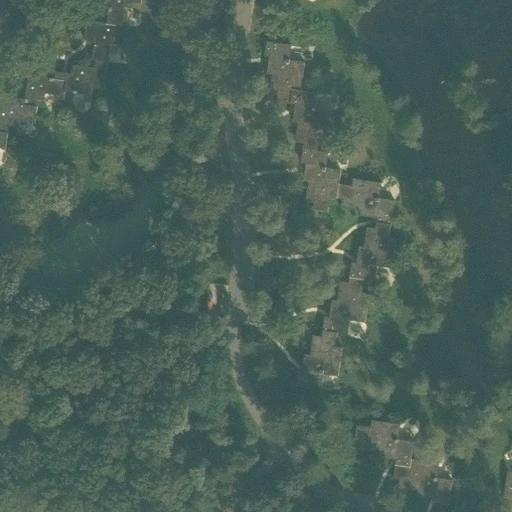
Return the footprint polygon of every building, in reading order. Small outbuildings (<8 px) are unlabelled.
[(109,6),(107,25),(123,27),(125,9),(132,10),(133,4),(141,5),(141,0),(99,0),(99,4),(109,6)] [(92,62),(95,62),(108,64),(110,45),(117,46),(118,40),(126,41),(128,28),(123,27),(107,25),(87,22),(84,41),(94,42),(92,62)] [(292,91),(300,92),(304,64),(289,62),(292,46),(266,43),(264,58),(269,58),(267,76),(272,77),(269,96),(278,97),(277,103),(290,105),(292,91)] [(104,90),(108,64),(95,62),(94,69),(73,66),(71,75),(55,73),(54,80),(67,81),(65,93),(92,97),(93,89),(104,90)] [(30,66),(25,100),(26,101),(25,106),(37,108),(38,101),(45,102),(46,95),(64,98),(65,93),(67,81),(54,80),(47,79),(49,68),(30,66)] [(317,95),(300,92),(292,91),(290,105),(295,106),(293,124),(298,124),(295,144),(304,145),(303,150),(317,153),(319,140),(326,141),(330,112),(315,110),(317,95)] [(35,124),(37,108),(25,106),(26,101),(25,100),(13,99),(14,94),(0,92),(0,94),(0,134),(8,135),(9,127),(16,128),(17,121),(35,124)] [(0,149),(6,150),(8,135),(0,134),(0,149)] [(330,199),(336,200),(339,186),(341,171),(325,169),(328,154),(317,153),(303,150),(301,165),(306,166),(303,183),(308,184),(305,203),(314,205),(313,211),(328,213),(330,199)] [(377,220),(376,225),(390,227),(394,202),(379,200),(381,185),(352,180),(351,187),(339,186),(336,200),(342,201),(341,209),(360,213),(359,217),(377,220)] [(390,227),(376,225),(375,230),(367,229),(363,248),(359,247),(356,265),(351,264),(349,279),(363,281),(374,283),(376,268),(391,270),(395,241),(388,240),(390,227)] [(361,294),(363,281),(349,279),(348,284),(340,283),(337,302),(332,301),(329,319),(324,319),(322,333),(336,335),(347,337),(349,321),(364,324),(369,295),(361,294)] [(295,387),(315,390),(320,390),(322,375),(337,378),(342,349),(335,348),(336,335),(322,333),(322,338),(313,337),(310,356),(305,355),(302,373),(297,372),(295,387)] [(396,461),(395,466),(410,469),(411,461),(414,443),(399,441),(401,426),(372,421),(371,428),(357,426),(355,441),(361,442),(360,451),(379,454),(378,459),(396,461)] [(439,465),(411,461),(410,469),(395,466),(393,480),(399,481),(398,490),(418,492),(417,497),(434,500),(434,505),(448,507),(452,483),(437,480),(439,465)]
